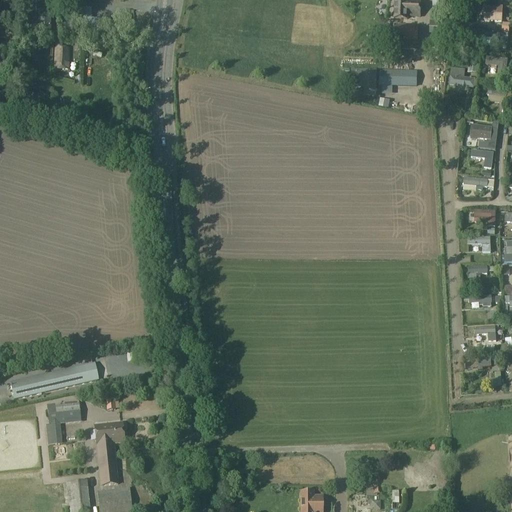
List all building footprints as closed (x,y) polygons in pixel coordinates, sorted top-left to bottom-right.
[(407,0),(395,0),(395,19),(406,20),(407,17),(420,18),(421,2),(407,1),(407,0)] [(459,0),(432,0),(432,8),(447,8),(447,10),(459,11),(459,0)] [(48,2),(36,3),(36,11),(38,11),(39,32),(50,31),(50,19),(54,19),(53,4),(48,4),(48,2)] [(100,35),(99,19),(91,19),(91,9),(80,9),(81,35),(100,35)] [(467,13),(467,29),(495,29),(495,13),(467,13)] [(430,34),(445,35),(445,24),(430,24),(430,34)] [(510,24),(502,24),(501,32),(509,33),(510,24)] [(419,26),(393,25),(393,50),(416,50),(417,43),(418,43),(419,26)] [(511,37),(461,32),(460,51),(510,56),(511,40),(511,37)] [(67,70),(69,49),(55,48),(54,69),(67,70)] [(507,60),(486,58),(485,65),(499,66),(498,75),(505,76),(507,60)] [(464,71),(450,69),(448,86),(459,87),(458,90),(460,92),(466,93),(468,91),(469,88),(474,89),(475,79),(464,78),(464,71)] [(374,94),(375,72),(357,71),(357,70),(354,70),(354,71),(351,70),(350,84),(365,85),(365,93),(374,94)] [(417,72),(380,71),(380,86),(417,87),(417,72)] [(471,126),(470,139),(487,141),(486,144),(479,143),(478,150),(495,152),(498,124),(493,124),(492,129),(471,126)] [(472,152),(471,159),(477,160),(485,160),(485,162),(484,169),(491,170),(493,154),(472,152)] [(483,188),(486,188),(487,180),(464,177),(463,186),(476,187),(476,191),(482,192),(483,188)] [(495,212),(474,211),(474,218),(488,219),(487,227),(494,227),(495,212)] [(490,249),(490,245),(490,238),(467,238),(467,245),(482,245),(482,249),(490,249)] [(487,268),(469,268),(469,281),(480,281),(480,275),(487,275),(487,268)] [(511,283),(503,283),(503,291),(511,291),(511,283)] [(491,308),(491,303),(491,296),(468,297),(468,304),(483,304),(483,308),(491,308)] [(10,383),(13,401),(99,381),(95,364),(10,383)] [(116,410),(114,401),(105,402),(106,411),(116,410)] [(79,407),(47,410),(47,416),(48,427),(51,446),(62,445),(59,425),(59,415),(80,413),(79,407)] [(118,485),(113,445),(124,443),(122,424),(95,427),(97,446),(100,487),(101,487),(117,485),(118,485)] [(429,486),(440,486),(440,472),(413,472),(413,480),(429,480),(429,486)] [(378,484),(373,494),(382,494),(378,484)] [(118,490),(101,492),(97,492),(99,511),(131,511),(129,489),(118,490)] [(322,511),(323,497),(312,497),(312,493),(301,493),(300,511),(322,511)]
